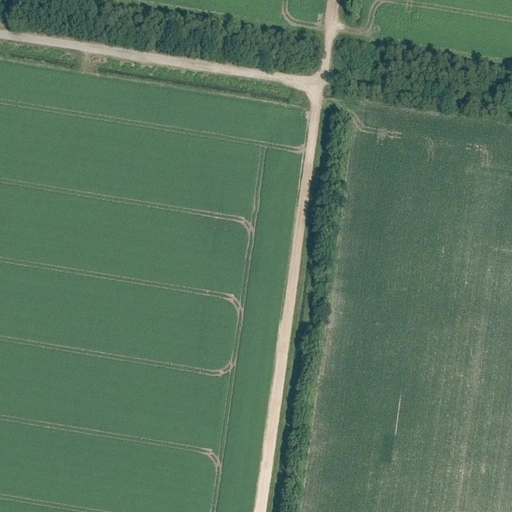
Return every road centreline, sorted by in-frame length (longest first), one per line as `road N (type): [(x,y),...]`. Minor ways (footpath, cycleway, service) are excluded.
road 1 (track): [(260,511),(316,93),(336,0)]
road 2 (track): [(511,105),(0,28)]
